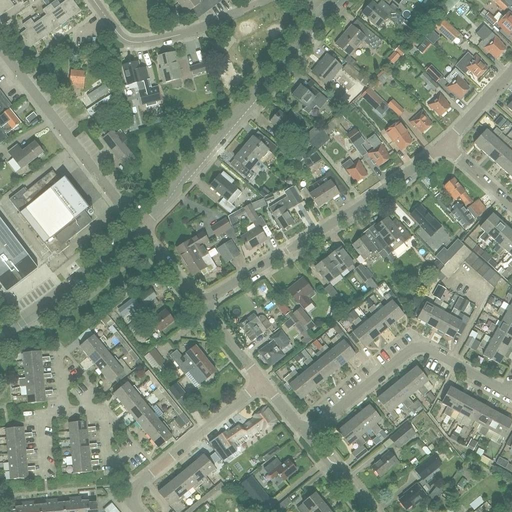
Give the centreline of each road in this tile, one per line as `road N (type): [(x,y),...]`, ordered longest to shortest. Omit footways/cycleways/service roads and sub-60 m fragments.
road 1 (residential): [(201,306),(447,141)]
road 2 (residential): [(139,231),(322,13)]
road 3 (residential): [(511,393),(419,346),(306,434)]
road 4 (residential): [(121,206),(0,48)]
road 5 (residential): [(262,0),(183,33),(134,42),(92,0)]
road 6 (residential): [(0,333),(139,231)]
road 7 (residential): [(134,485),(261,382)]
road 8 (residential): [(134,485),(107,453),(102,409),(63,412)]
